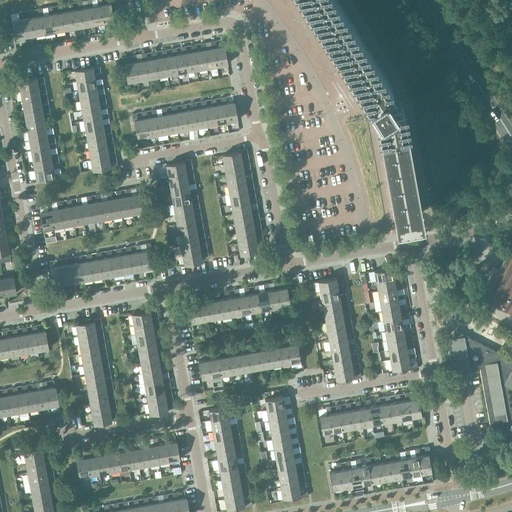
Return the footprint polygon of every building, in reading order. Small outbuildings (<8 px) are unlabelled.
[(78,8),(73,9),(71,10),(74,28),(84,26),(81,8),(83,7),(82,0),(77,1),(78,8)] [(87,0),(88,6),(83,7),(81,8),(84,26),(94,24),(91,6),(93,6),(91,0),(87,0)] [(97,0),(98,5),(93,6),(91,6),(94,24),(104,22),(101,4),(103,4),(101,0),(97,0)] [(107,0),(108,3),(103,4),(101,4),(104,22),(114,21),(111,3),(112,2),(111,0),(107,0)] [(304,0),(367,99),(364,101),(371,111),(374,109),(374,110),(394,218),(421,213),(401,99),(338,0),(304,0)] [(69,10),(63,11),(61,11),(64,30),(74,28),(71,10),(73,9),(72,2),(67,3),(69,10)] [(59,12),(53,13),(51,13),(54,31),(64,30),(61,11),(63,11),(62,4),(57,5),(59,12)] [(49,14),(43,15),(41,15),(45,33),(54,31),(51,13),(53,13),(52,6),(48,6),(49,14)] [(39,15),(34,16),(31,17),(35,35),(45,33),(41,15),(43,15),(42,7),(38,8),(39,15)] [(29,17),(24,18),(21,18),(25,37),(35,35),(31,17),(34,16),(32,9),(28,10),(29,17)] [(21,18),(24,18),(22,11),(18,12),(19,19),(11,20),(15,38),(25,37),(21,18)] [(210,41),(212,48),(214,47),(217,66),(227,64),(224,46),(216,47),(215,40),(210,41)] [(201,43),(202,50),(204,49),(207,68),(217,66),(214,47),(212,48),(206,49),(205,42),(201,43)] [(191,44),(192,51),(194,51),(197,69),(207,68),(204,49),(202,50),(197,50),(195,44),(191,44)] [(181,46),(182,53),(184,53),(187,71),(197,69),(194,51),(192,51),(187,52),(186,45),(181,46)] [(171,48),(172,55),(174,55),(178,73),(187,71),(184,53),(182,53),(177,54),(176,47),(171,48)] [(161,50),(162,57),(164,56),(168,75),(178,73),(174,55),(172,55),(167,56),(166,49),(161,50)] [(151,52),(152,59),(154,58),(158,77),(168,75),(164,56),(162,57),(157,58),(156,51),(151,52)] [(141,53),(143,60),(144,60),(148,78),(158,77),(154,58),(152,59),(147,59),(146,53),(141,53)] [(131,55),(133,62),(134,62),(138,80),(148,78),(144,60),(143,60),(137,61),(136,54),(131,55)] [(134,62),(133,62),(127,63),(126,56),(122,57),(123,64),(125,64),(128,82),(138,80),(134,62)] [(74,70),(76,80),(95,77),(95,79),(102,78),(101,73),(94,74),(93,67),(74,70)] [(18,80),(20,90),(38,87),(39,89),(46,88),(45,83),(38,84),(37,77),(18,80)] [(76,80),(78,90),(96,87),(97,89),(104,88),(103,83),(96,84),(95,79),(95,77),(76,80)] [(20,90),(22,100),(40,97),(41,99),(47,98),(47,93),(40,94),(39,89),(38,87),(20,90)] [(78,90),(80,100),(98,97),(98,99),(105,98),(105,93),(98,94),(97,89),(96,87),(78,90)] [(220,97),(222,104),(224,103),(227,122),(237,120),(234,102),(226,103),(225,96),(220,97)] [(22,100),(24,110),(42,107),(42,109),(49,108),(48,103),(41,104),(41,99),(40,97),(22,100)] [(80,100),(82,110),(100,107),(100,109),(107,108),(106,103),(99,104),(98,99),(98,97),(80,100)] [(211,99),(212,106),(214,105),(217,124),(227,122),(224,103),(222,104),(217,105),(215,98),(211,99)] [(201,100),(202,107),(204,107),(207,125),(217,124),(214,105),(212,106),(207,107),(205,100),(201,100)] [(191,102),(192,109),(194,109),(198,127),(207,125),(204,107),(202,107),(197,108),(196,101),(191,102)] [(181,104),(182,111),(184,111),(188,129),(198,127),(194,109),(192,109),(187,110),(186,103),(181,104)] [(171,106),(172,113),(174,112),(178,131),(188,129),(184,111),(182,111),(177,112),(176,105),(171,106)] [(24,110),(25,120),(44,117),(44,119),(51,118),(50,113),(43,114),(42,109),(42,107),(24,110)] [(82,110),(83,120),(102,117),(102,119),(109,117),(108,113),(101,114),(100,109),(100,107),(82,110)] [(161,108),(162,115),(164,114),(168,133),(178,131),(174,112),(172,113),(167,114),(166,107),(161,108)] [(151,109),(153,116),(154,116),(158,134),(168,133),(164,114),(162,115),(157,116),(156,109),(151,109)] [(141,111),(143,118),(144,118),(148,136),(158,134),(154,116),(153,116),(147,117),(146,110),(141,111)] [(144,118),(143,118),(138,119),(136,112),(132,113),(133,120),(135,120),(138,138),(148,136),(144,118)] [(25,120),(27,130),(46,127),(46,129),(53,127),(52,123),(45,124),(44,119),(44,117),(25,120)] [(83,120),(85,130),(103,126),(104,129),(111,127),(110,123),(103,124),(102,119),(102,117),(83,120)] [(85,130),(87,140),(105,136),(106,138),(112,137),(112,132),(105,134),(104,129),(103,126),(85,130)] [(27,130),(29,140),(47,137),(48,139),(55,137),(54,133),(47,134),(46,129),(46,127),(27,130)] [(87,140),(89,150),(107,146),(107,148),(114,147),(113,142),(106,144),(106,138),(105,136),(87,140)] [(29,140),(31,150),(49,146),(49,148),(56,147),(55,143),(49,144),(48,139),(47,137),(29,140)] [(31,150),(33,160),(51,156),(51,158),(58,157),(57,152),(50,154),(49,148),(49,146),(31,150)] [(89,150),(90,160),(109,156),(109,158),(116,157),(115,152),(108,153),(107,148),(107,146),(89,150)] [(222,154),(224,164),(242,161),(242,159),(241,154),(248,153),(247,148),(240,149),(240,151),(222,154)] [(33,160),(34,170),(53,166),(53,168),(60,167),(59,162),(52,163),(51,158),(51,156),(33,160)] [(109,156),(90,160),(92,170),(110,166),(111,168),(118,167),(117,162),(110,163),(109,158),(109,156)] [(166,164),(168,174),(186,171),(186,169),(185,164),(192,163),(191,158),(184,159),(184,161),(166,164)] [(224,164),(226,174),(244,171),(244,169),(243,164),(250,163),(249,158),(242,159),(242,161),(224,164)] [(53,166),(34,170),(36,180),(54,176),(55,178),(62,177),(61,172),(54,173),(53,168),(53,166)] [(168,174),(169,184),(188,181),(188,179),(187,174),(194,173),(193,168),(186,169),(186,171),(168,174)] [(226,174),(227,184),(246,181),(245,179),(244,174),(251,173),(250,168),(244,169),(244,171),(226,174)] [(169,184),(171,194),(190,191),(189,189),(188,184),(195,183),(194,178),(188,179),(188,181),(169,184)] [(227,184),(229,194),(248,191),(247,189),(246,184),(253,182),(252,178),(245,179),(246,181),(227,184)] [(137,194),(131,195),(130,195),(133,213),(143,212),(140,194),(141,193),(140,186),(135,187),(137,194)] [(127,196),(122,197),(120,197),(123,215),(133,213),(130,195),(131,195),(130,188),(125,189),(127,196)] [(171,194),(173,204),(192,201),(191,199),(190,194),(197,192),(196,188),(189,189),(190,191),(171,194)] [(229,194),(231,204),(249,201),(249,199),(248,194),(255,192),(254,188),(247,189),(248,191),(229,194)] [(117,197),(112,198),(110,199),(113,217),(123,215),(120,197),(122,197),(120,190),(116,191),(117,197)] [(107,199),(102,200),(100,201),(103,219),(113,217),(110,199),(112,198),(110,191),(106,192),(107,199)] [(97,201),(92,202),(90,202),(93,221),(103,219),(100,201),(102,200),(101,193),(96,194),(97,201)] [(87,203),(82,204),(80,204),(83,222),(93,221),(90,202),(92,202),(91,195),(86,196),(87,203)] [(77,205),(72,206),(70,206),(73,224),(83,222),(80,204),(82,204),(81,197),(76,198),(77,205)] [(173,204),(175,214),(193,211),(193,209),(192,204),(199,202),(198,198),(191,199),(192,201),(173,204)] [(231,204),(233,214),(251,211),(251,209),(250,203),(257,202),(256,198),(249,199),(249,201),(231,204)] [(67,206),(62,207),(60,208),(63,226),(73,224),(70,206),(72,206),(71,199),(66,199),(67,206)] [(58,208),(52,209),(50,210),(53,228),(63,226),(60,208),(62,207),(61,200),(56,201),(58,208)] [(50,210),(52,209),(51,202),(46,203),(48,210),(40,211),(43,230),(53,228),(50,210)] [(175,214),(177,224),(195,221),(195,219),(194,213),(201,212),(200,207),(193,209),(193,211),(175,214)] [(233,214),(235,224),(253,221),(253,219),(252,213),(259,212),(258,207),(251,209),(251,211),(233,214)] [(177,224),(178,234),(197,231),(197,228),(196,223),(203,222),(202,217),(195,219),(195,221),(177,224)] [(235,224),(236,234),(255,231),(254,228),(253,223),(260,222),(259,217),(253,219),(253,221),(235,224)] [(178,234),(180,244),(199,241),(198,238),(197,233),(204,232),(203,227),(197,228),(197,231),(178,234)] [(236,234),(238,244),(257,241),(256,238),(255,233),(262,232),(261,227),(254,228),(255,231),(236,234)] [(180,244),(182,254),(201,251),(200,248),(199,243),(206,242),(205,237),(198,238),(199,241),(180,244)] [(257,241),(238,244),(240,254),(258,251),(257,243),(264,242),(263,237),(256,238),(257,241)] [(0,253),(9,252),(7,240),(0,240),(0,253)] [(147,250),(142,251),(140,251),(143,270),(153,268),(150,250),(151,249),(150,242),(145,243),(147,250)] [(137,252),(132,253),(130,253),(133,271),(143,270),(140,251),(142,251),(140,244),(136,245),(137,252)] [(127,254),(122,254),(120,255),(123,273),(133,271),(130,253),(132,253),(130,246),(126,247),(127,254)] [(201,251),(182,254),(184,264),(202,261),(201,253),(208,252),(207,247),(200,248),(201,251)] [(117,255),(112,256),(110,257),(113,275),(123,273),(120,255),(122,254),(121,248),(116,248),(117,255)] [(107,257),(102,258),(100,258),(103,277),(113,275),(110,257),(112,256),(111,249),(106,250),(107,257)] [(97,259),(92,260),(90,260),(93,279),(103,277),(100,258),(102,258),(101,251),(96,252),(97,259)] [(9,252),(0,253),(0,262),(10,260),(9,252)] [(87,261),(82,262),(80,262),(83,280),(93,279),(90,260),(92,260),(91,253),(86,254),(87,261)] [(78,262),(72,263),(70,264),(73,282),(83,280),(80,262),(82,262),(81,255),(76,256),(78,262)] [(68,264),(63,265),(60,266),(63,284),(73,282),(70,264),(72,263),(71,256),(66,257),(68,264)] [(493,274),(496,275),(484,299),(488,301),(511,313),(511,256),(504,258),(499,268),(498,270),(496,268),(493,274)] [(60,266),(63,265),(61,258),(57,259),(58,266),(50,267),(54,286),(63,284),(60,266)] [(374,270),(376,280),(394,277),(394,279),(402,278),(401,273),(394,275),(392,267),(374,270)] [(13,275),(1,278),(4,295),(16,293),(13,275)] [(318,280),(320,290),(338,287),(338,289),(346,288),(345,284),(338,285),(336,277),(318,280)] [(376,280),(378,290),(396,287),(396,289),(403,288),(403,283),(395,285),(394,279),(394,277),(376,280)] [(284,287),(279,288),(277,288),(280,306),(290,305),(287,287),(289,286),(287,279),(283,280),(284,287)] [(274,289),(269,290),(267,290),(271,308),(280,306),(277,288),(279,288),(278,281),(273,281),(274,289)] [(265,290),(259,291),(257,292),(261,310),(271,308),(267,290),(269,290),(268,282),(263,283),(265,290)] [(255,292),(249,293),(247,294),(251,312),(261,310),(257,292),(259,291),(258,284),(254,285),(255,292)] [(245,294),(240,295),(237,295),(241,313),(251,312),(247,294),(249,293),(248,286),(244,287),(245,294)] [(320,290),(322,300),(340,297),(340,299),(347,298),(346,293),(339,295),(338,289),(338,287),(320,290)] [(378,290),(379,300),(398,297),(398,299),(405,298),(404,293),(397,294),(396,289),(396,287),(378,290)] [(235,296),(230,297),(228,297),(231,315),(241,313),(237,295),(240,295),(238,288),(234,289),(235,296)] [(225,298),(220,299),(218,299),(221,317),(231,315),(228,297),(230,297),(228,290),(224,290),(225,298)] [(215,299),(210,300),(208,301),(211,319),(221,317),(218,299),(220,299),(219,291),(214,292),(215,299)] [(206,301),(200,302),(198,303),(201,321),(211,319),(208,301),(210,300),(209,293),(204,294),(206,301)] [(198,303),(200,302),(199,295),(194,296),(196,303),(188,304),(191,322),(201,321),(198,303)] [(322,300),(323,310),(341,307),(342,309),(349,308),(348,303),(341,305),(340,299),(340,297),(322,300)] [(379,300),(381,310),(399,307),(400,309),(407,307),(406,303),(399,304),(398,299),(398,297),(379,300)] [(132,314),(133,324),(152,320),(151,319),(150,313),(157,312),(157,307),(149,309),(150,310),(132,314)] [(323,310),(325,320),(343,317),(344,319),(351,318),(350,313),(343,314),(342,309),(341,307),(323,310)] [(381,310),(383,320),(401,317),(402,319),(409,317),(408,313),(401,314),(400,309),(399,307),(381,310)] [(133,324),(135,334),(153,330),(153,328),(152,323),(159,322),(158,317),(151,319),(152,320),(133,324)] [(325,320),(327,330),(345,327),(345,329),(353,327),(352,323),(345,324),(344,319),(343,317),(325,320)] [(383,320),(385,330),(403,326),(403,328),(410,327),(410,323),(403,324),(402,319),(401,317),(383,320)] [(76,324),(77,334),(96,330),(95,329),(94,324),(101,322),(100,318),(93,319),(94,320),(76,324)] [(31,325),(33,332),(35,332),(38,350),(48,348),(45,330),(37,331),(36,325),(31,325)] [(22,327),(23,334),(25,334),(28,352),(38,350),(35,332),(33,332),(27,333),(26,326),(22,327)] [(385,330),(387,340),(405,336),(405,338),(412,337),(411,333),(404,334),(403,328),(403,326),(385,330)] [(77,334),(79,344),(97,340),(97,339),(96,333),(103,332),(102,327),(95,329),(96,330),(77,334)] [(135,334),(137,344),(155,340),(155,338),(154,333),(161,332),(160,327),(153,328),(153,330),(135,334)] [(327,330),(329,340),(347,337),(347,339),(354,337),(354,333),(346,334),(345,329),(345,327),(327,330)] [(12,329),(13,336),(15,335),(18,354),(28,352),(25,334),(23,334),(18,335),(16,328),(12,329)] [(2,331),(3,338),(5,337),(8,356),(18,354),(15,335),(13,336),(8,337),(6,330),(2,331)] [(489,422),(496,421),(511,429),(511,358),(455,330),(451,337),(446,338),(452,373),(480,368),(489,422)] [(294,343),(289,344),(287,344),(291,362),(300,361),(297,343),(299,342),(298,335),(293,336),(294,343)] [(387,340),(388,350),(406,346),(407,348),(414,347),(413,342),(406,344),(405,338),(405,336),(387,340)] [(0,357),(8,356),(5,337),(3,338),(0,338),(0,357)] [(79,344),(81,354),(99,350),(99,348),(98,343),(105,342),(104,337),(97,339),(97,340),(79,344)] [(137,344),(139,354),(157,350),(157,348),(156,343),(163,342),(162,337),(155,338),(155,340),(137,344)] [(285,345),(279,346),(277,346),(281,364),(291,362),(287,344),(289,344),(288,337),(283,338),(285,345)] [(329,340),(330,350),(349,346),(349,348),(356,347),(355,343),(348,344),(347,339),(347,337),(329,340)] [(275,347),(269,348),(267,348),(271,366),(281,364),(277,346),(279,346),(278,339),(273,339),(275,347)] [(265,348),(259,349),(257,350),(261,368),(271,366),(267,348),(269,348),(268,340),(264,341),(265,348)] [(255,350),(250,351),(248,351),(251,370),(261,368),(257,350),(259,349),(258,342),(254,343),(255,350)] [(245,352),(240,353),(238,353),(241,371),(251,370),(248,351),(250,351),(248,344),(244,345),(245,352)] [(235,354),(230,355),(228,355),(231,373),(241,371),(238,353),(240,353),(239,346),(234,347),(235,354)] [(330,350),(332,360),(350,356),(351,358),(358,357),(357,352),(350,354),(349,348),(349,346),(330,350)] [(388,350),(390,360),(408,356),(409,358),(416,357),(415,352),(408,354),(407,348),(406,346),(388,350)] [(81,354),(83,364),(101,360),(101,358),(100,353),(107,352),(106,347),(99,348),(99,350),(81,354)] [(139,354),(141,363),(159,360),(158,358),(158,353),(164,352),(164,347),(157,348),(157,350),(139,354)] [(225,355),(220,356),(218,357),(221,375),(231,373),(228,355),(230,355),(229,347),(224,348),(225,355)] [(216,357),(210,358),(208,359),(211,377),(221,375),(218,357),(220,356),(219,349),(214,350),(216,357)] [(208,359),(210,358),(209,351),(204,352),(206,359),(198,360),(201,379),(211,377),(208,359)] [(332,360),(334,370),(352,366),(352,368),(360,367),(359,362),(352,364),(351,358),(350,356),(332,360)] [(408,356),(390,360),(392,369),(410,366),(410,368),(418,367),(417,362),(410,363),(409,358),(408,356)] [(83,364),(85,374),(103,370),(102,368),(101,363),(108,362),(108,357),(101,358),(101,360),(83,364)] [(141,363),(142,373),(161,370),(160,368),(159,363),(166,362),(165,357),(158,358),(159,360),(141,363)] [(352,366),(334,370),(336,380),(354,376),(354,378),(361,377),(361,372),(353,373),(352,368),(352,366)] [(85,374),(86,383),(105,380),(104,378),(103,373),(110,372),(109,367),(102,368),(103,370),(85,374)] [(142,373),(144,383),(163,380),(162,378),(161,373),(168,371),(167,367),(160,368),(161,370),(142,373)] [(86,383),(88,393),(106,390),(106,388),(105,383),(112,381),(111,377),(104,378),(105,380),(86,383)] [(144,383),(146,393),(164,390),(164,388),(163,383),(170,381),(169,377),(162,378),(163,380),(144,383)] [(41,381),(43,388),(45,388),(48,406),(58,404),(55,386),(47,388),(46,381),(41,381)] [(32,383),(33,390),(35,390),(38,408),(48,406),(45,388),(43,388),(38,389),(36,382),(32,383)] [(22,385),(23,392),(25,392),(29,410),(38,408),(35,390),(33,390),(28,391),(26,384),(22,385)] [(12,387),(13,394),(15,393),(19,412),(29,410),(25,392),(23,392),(18,393),(17,386),(12,387)] [(146,393),(148,403),(166,400),(166,398),(165,392),(172,391),(171,386),(164,388),(164,390),(146,393)] [(88,393),(90,403),(108,400),(108,398),(107,393),(114,391),(113,387),(106,388),(106,390),(88,393)] [(2,389),(3,395),(5,395),(9,413),(19,412),(15,393),(13,394),(8,395),(7,388),(2,389)] [(415,398),(410,399),(408,399),(412,417),(422,415),(418,397),(420,397),(419,390),(414,390),(415,398)] [(406,399),(400,400),(398,401),(402,419),(412,417),(408,399),(410,399),(409,391),(404,392),(406,399)] [(396,401),(390,402),(388,403),(392,421),(402,419),(398,401),(400,400),(399,393),(395,394),(396,401)] [(0,414),(9,413),(5,395),(3,395),(0,396),(0,414)] [(386,403),(381,404),(379,404),(382,422),(392,421),(388,403),(390,402),(389,395),(385,396),(386,403)] [(166,400),(148,403),(150,413),(168,410),(167,402),(173,401),(173,396),(166,398),(166,400)] [(265,399),(266,409),(285,406),(285,408),(292,407),(291,402),(284,404),(283,396),(265,399)] [(90,403),(92,413),(110,410),(110,408),(109,403),(116,401),(115,397),(108,398),(108,400),(90,403)] [(376,405),(371,406),(369,406),(372,424),(382,422),(379,404),(381,404),(379,397),(375,398),(376,405)] [(366,406),(361,407),(359,408),(362,426),(372,424),(369,406),(371,406),(369,399),(365,399),(366,406)] [(356,408),(351,409),(349,410),(352,428),(362,426),(359,408),(361,407),(360,400),(355,401),(356,408)] [(347,410),(341,411),(339,411),(342,430),(352,428),(349,410),(351,409),(350,402),(345,403),(347,410)] [(337,412),(331,413),(329,413),(332,431),(342,430),(339,411),(341,411),(340,404),(335,405),(337,412)] [(110,410),(92,413),(93,423),(112,420),(110,412),(117,411),(116,406),(110,408),(110,410)] [(209,409),(210,419),(228,416),(229,418),(236,417),(235,412),(228,414),(227,406),(209,409)] [(266,409),(268,419),(286,416),(287,418),(294,417),(293,412),(286,413),(285,408),(285,406),(266,409)] [(329,413),(331,413),(330,406),(326,406),(327,414),(319,415),(322,433),(332,431),(329,413)] [(210,419),(212,429),(230,426),(231,428),(238,427),(237,422),(230,424),(229,418),(228,416),(210,419)] [(268,419),(270,429),(288,425),(289,428),(296,426),(295,422),(288,423),(287,418),(286,416),(268,419)] [(270,429),(272,439),(290,435),(290,438),(298,436),(297,432),(290,433),(289,428),(288,425),(270,429)] [(212,429),(214,439),(232,436),(232,438),(240,437),(239,432),(232,433),(231,428),(230,426),(212,429)] [(162,436),(164,443),(166,443),(169,461),(179,459),(176,441),(168,442),(167,435),(162,436)] [(272,439),(274,449),(292,445),(292,447),(299,446),(298,442),(291,443),(290,438),(290,435),(272,439)] [(22,442),(24,452),(42,449),(42,447),(41,442),(48,441),(47,436),(40,437),(40,439),(22,442)] [(214,439),(216,449),(234,446),(234,448),(241,446),(241,442),(233,443),(232,438),(232,436),(214,439)] [(153,438),(154,445),(156,444),(160,463),(169,461),(166,443),(164,443),(159,444),(157,437),(153,438)] [(143,440),(144,447),(146,446),(150,465),(160,463),(156,444),(154,445),(149,446),(147,439),(143,440)] [(133,441),(134,448),(136,448),(140,466),(150,465),(146,446),(144,447),(139,448),(138,441),(133,441)] [(123,443),(124,450),(127,450),(130,468),(140,466),(136,448),(134,448),(129,449),(128,442),(123,443)] [(113,445),(114,452),(117,451),(120,470),(130,468),(127,450),(124,450),(119,451),(118,444),(113,445)] [(274,449),(275,458),(294,455),(294,457),(301,456),(300,451),(293,453),(292,447),(292,445),(274,449)] [(24,452),(26,462),(44,459),(44,457),(43,452),(50,451),(49,446),(42,447),(42,449),(24,452)] [(103,447),(104,454),(107,453),(110,472),(120,470),(117,451),(114,452),(109,453),(108,446),(103,447)] [(216,449),(217,459),(236,456),(236,458),(243,456),(242,452),(235,453),(234,448),(234,446),(216,449)] [(425,454),(420,455),(418,455),(422,473),(432,471),(428,453),(430,453),(428,446),(424,447),(425,454)] [(93,449),(95,455),(97,455),(100,473),(110,472),(107,453),(104,454),(99,455),(98,448),(93,449)] [(416,456),(410,457),(408,457),(412,475),(422,473),(418,455),(420,455),(419,448),(414,448),(416,456)] [(406,457),(400,458),(399,459),(402,477),(412,475),(408,457),(410,457),(409,449),(404,450),(406,457)] [(83,450),(85,457),(87,457),(90,475),(100,473),(97,455),(95,455),(89,456),(88,450),(83,450)] [(87,457),(85,457),(79,458),(78,451),(73,452),(75,459),(77,459),(80,477),(90,475),(87,457)] [(396,459),(390,460),(389,460),(392,479),(402,477),(399,459),(400,458),(399,451),(395,452),(396,459)] [(386,461),(381,462),(379,462),(382,480),(392,479),(389,460),(390,460),(389,453),(385,454),(386,461)] [(275,458),(277,468),(295,465),(296,467),(303,466),(302,461),(295,463),(294,457),(294,455),(275,458)] [(376,463),(371,464),(369,464),(372,482),(382,480),(379,462),(381,462),(379,455),(375,455),(376,463)] [(26,462),(28,472),(46,469),(45,467),(44,462),(51,461),(51,456),(44,457),(44,459),(26,462)] [(217,459),(219,469),(237,465),(238,467),(245,466),(244,462),(237,463),(236,458),(236,456),(217,459)] [(366,464),(361,465),(359,466),(362,484),(372,482),(369,464),(371,464),(369,456),(365,457),(366,464)] [(356,466),(351,467),(349,467),(352,486),(362,484),(359,466),(361,465),(360,458),(355,459),(356,466)] [(347,468),(341,469),(339,469),(342,487),(352,486),(349,467),(351,467),(350,460),(345,461),(347,468)] [(339,469),(341,469),(340,462),(335,463),(337,470),(329,471),(332,489),(342,487),(339,469)] [(219,469),(221,479),(239,475),(240,477),(247,476),(246,472),(239,473),(238,467),(237,465),(219,469)] [(277,468),(279,478),(297,475),(297,477),(305,476),(304,471),(297,472),(296,467),(295,465),(277,468)] [(28,472),(29,482),(48,479),(47,477),(46,472),(53,471),(52,466),(45,467),(46,469),(28,472)] [(221,479),(223,489),(241,485),(241,487),(248,486),(248,481),(241,483),(240,477),(239,475),(221,479)] [(279,478),(281,488),(299,485),(299,487),(306,485),(306,481),(298,482),(297,477),(297,475),(279,478)] [(29,482),(31,492),(49,489),(49,487),(48,482),(55,480),(54,476),(47,477),(48,479),(29,482)] [(223,489),(225,498),(243,495),(243,497),(250,496),(249,491),(242,493),(241,487),(241,485),(223,489)] [(299,485),(281,488),(283,498),(301,495),(301,497),(308,495),(307,491),(300,492),(299,487),(299,485)] [(31,492),(33,502),(51,499),(51,497),(50,492),(57,490),(56,486),(49,487),(49,489),(31,492)] [(173,492),(174,499),(176,499),(178,511),(188,511),(186,497),(179,498),(177,491),(173,492)] [(163,494),(164,501),(166,501),(168,511),(178,511),(176,499),(174,499),(169,500),(167,493),(163,494)] [(33,502),(34,511),(35,511),(53,509),(53,507),(52,501),(59,500),(58,495),(51,497),(51,499),(33,502)] [(153,496),(154,503),(156,502),(157,511),(168,511),(166,501),(164,501),(159,502),(158,495),(153,496)] [(243,495),(225,498),(226,508),(244,505),(245,507),(252,505),(251,501),(244,502),(243,497),(243,495)] [(143,498),(144,504),(146,504),(147,511),(157,511),(156,502),(154,503),(149,504),(148,497),(143,498)] [(133,499),(134,506),(136,506),(137,511),(147,511),(146,504),(144,504),(139,505),(138,499),(133,499)] [(123,501),(124,508),(126,508),(127,511),(137,511),(136,506),(134,506),(129,507),(128,500),(123,501)] [(113,503),(114,510),(116,509),(116,511),(127,511),(126,508),(124,508),(119,509),(118,502),(113,503)]
